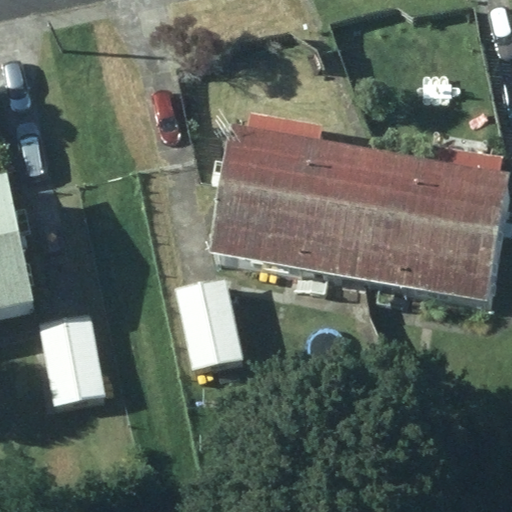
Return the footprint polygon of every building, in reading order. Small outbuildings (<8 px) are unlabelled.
[(194,272),(365,304),(339,168),(298,160),(302,137),(232,124),(227,150),(217,149),(194,272)] [(407,180),(339,168),(365,304),(459,320),(483,194),(474,192),(479,167),(411,154),(407,180)] [(0,334),(27,329),(0,198),(0,334)] [(214,288),(167,299),(184,379),(231,368),(214,288)] [(83,325),(32,335),(46,416),(97,407),(83,325)] [(339,444),(433,446),(434,412),(340,410),(339,444)]
